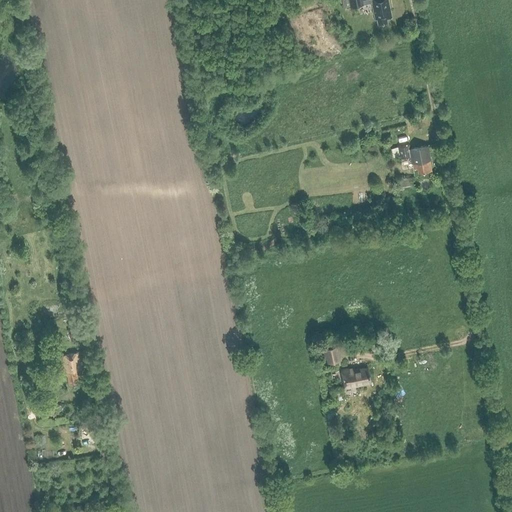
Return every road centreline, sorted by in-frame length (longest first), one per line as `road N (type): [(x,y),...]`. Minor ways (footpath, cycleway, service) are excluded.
road 1 (track): [(410,0),(478,339)]
road 2 (track): [(478,339),(381,358),(359,354)]
